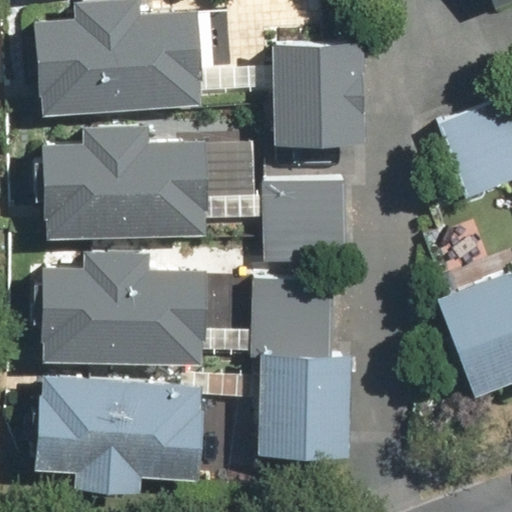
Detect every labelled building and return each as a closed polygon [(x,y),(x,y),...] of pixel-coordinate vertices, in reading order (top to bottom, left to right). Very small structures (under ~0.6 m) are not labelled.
[(132,101),(217,101),(217,6),(147,5),(146,0),(88,0),(88,16),(51,16),(50,110),(132,110),(132,101)] [(381,133),(380,34),(290,35),(291,134),(381,133)] [(511,179),(511,94),(443,118),(469,194),(511,179)] [(61,209),(61,232),(217,233),(217,203),(226,203),(226,140),(174,139),(174,123),(98,123),(98,139),(61,139),(61,209)] [(354,188),(271,180),(263,264),(346,272),(354,188)] [(217,357),(218,266),(162,265),(162,247),(98,246),(97,264),(58,264),(57,353),(217,357)] [(511,269),(454,289),(491,398),(511,390),(511,269)] [(358,459),(363,352),(341,352),(342,296),(258,294),(256,350),(276,350),(272,456),(358,459)] [(215,477),(217,367),(187,367),(187,379),(58,370),(53,468),(89,468),(89,485),(158,486),(158,476),(215,477)]
